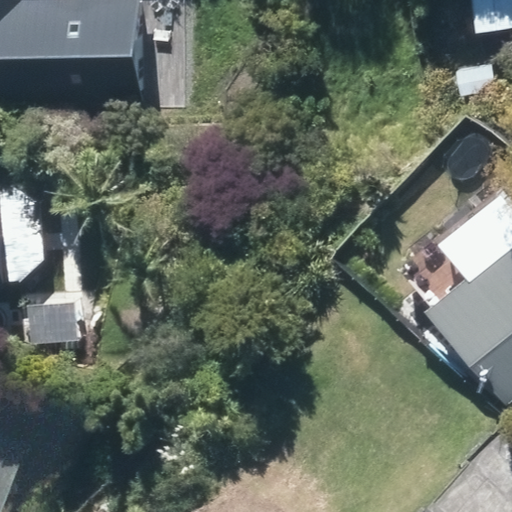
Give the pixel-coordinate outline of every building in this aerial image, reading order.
[(0,0),(0,96),(153,99),(154,0),(0,0)] [(511,23),(511,0),(495,0),(498,25),(511,23)] [(504,90),(502,62),(469,63),(469,91),(504,90)] [(0,284),(25,283),(18,171),(0,171),(0,284)] [(511,255),(455,301),(511,374),(511,255)] [(19,412),(0,402),(0,427),(10,432),(19,412)] [(511,511),(511,431),(435,511),(511,511)] [(0,436),(0,493),(22,447),(0,436)]
